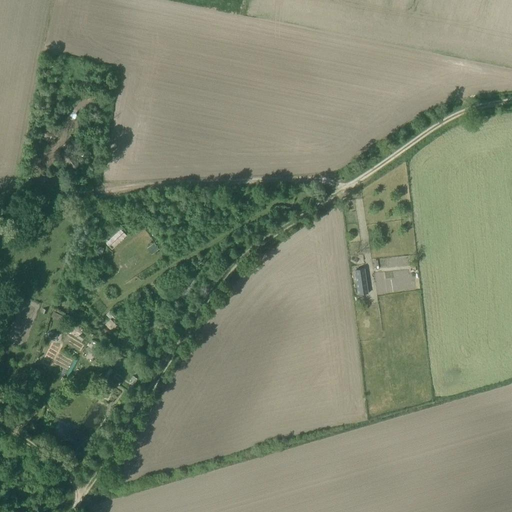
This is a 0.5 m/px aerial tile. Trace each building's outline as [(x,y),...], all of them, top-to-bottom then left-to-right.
[(70,148),(60,155),(71,171),(81,164),(70,148)] [(109,238),(115,243),(122,237),(116,231),(109,238)] [(148,257),(160,248),(156,241),(143,250),(148,257)] [(364,268),(354,270),(358,294),(368,293),(364,268)] [(91,352),(100,358),(104,352),(96,346),(91,352)]
